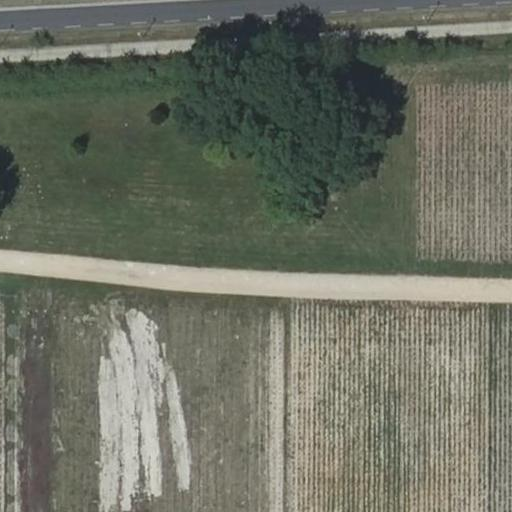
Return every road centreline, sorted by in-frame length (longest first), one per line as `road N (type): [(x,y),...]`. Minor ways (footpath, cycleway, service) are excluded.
road 1 (secondary): [(0,21),(389,0)]
road 2 (track): [(12,262),(12,511)]
